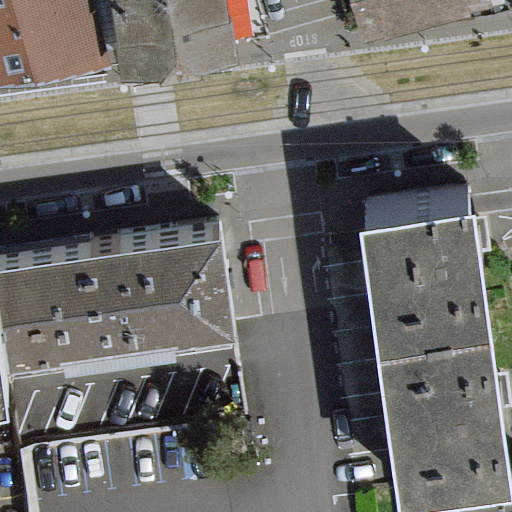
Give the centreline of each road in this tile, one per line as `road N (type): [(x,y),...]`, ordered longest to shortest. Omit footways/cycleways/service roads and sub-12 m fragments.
road 1 (residential): [(317,511),(274,151)]
road 2 (residential): [(0,189),(274,151)]
road 3 (residential): [(332,143),(511,119)]
road 4 (residential): [(298,0),(332,143)]
